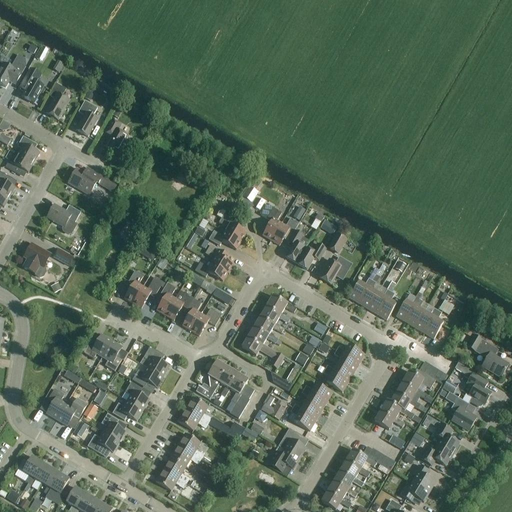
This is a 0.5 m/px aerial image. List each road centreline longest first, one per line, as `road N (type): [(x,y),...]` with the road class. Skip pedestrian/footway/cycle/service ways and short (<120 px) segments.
road 1 (residential): [(295,511),(380,370),(376,340),(263,273),(221,349)]
road 2 (residential): [(126,491),(16,419),(21,338),(15,310),(0,297)]
road 3 (residential): [(126,491),(196,359)]
road 4 (residential): [(0,262),(64,147)]
